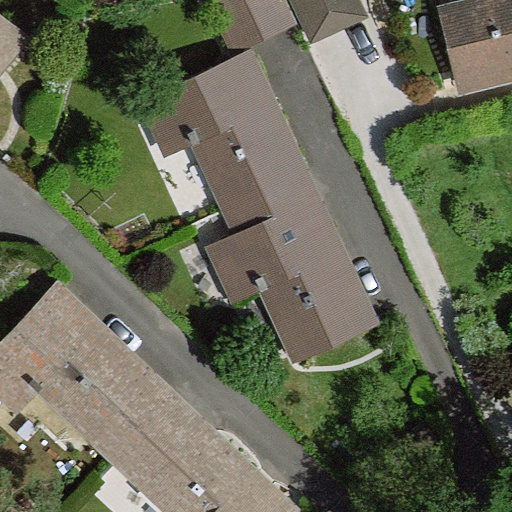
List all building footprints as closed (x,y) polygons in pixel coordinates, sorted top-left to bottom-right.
[(215,0),(237,47),(278,28),(292,22),(281,0),(215,0)] [(299,0),(319,41),(346,29),(370,18),(361,0),(299,0)] [(511,75),(511,0),(489,0),(447,10),(467,87),(511,75)] [(0,60),(21,35),(0,17),(0,60)] [(238,205),(298,177),(304,175),(248,56),(243,58),(152,100),(174,144),(197,133),(234,208),(238,205)] [(311,205),(298,177),(238,205),(250,232),(311,205)] [(316,202),(311,205),(250,232),(220,247),(241,293),(267,280),(302,353),(371,320),(316,202)] [(102,431),(148,382),(151,380),(57,290),(0,349),(0,382),(20,401),(41,380),(98,435),(102,431)] [(102,431),(125,453),(171,404),(148,382),(102,431)] [(125,453),(147,474),(194,425),(171,404),(125,453)] [(198,422),(194,425),(147,474),(145,479),(180,511),(290,511),(291,511),(274,495),(198,422)]
